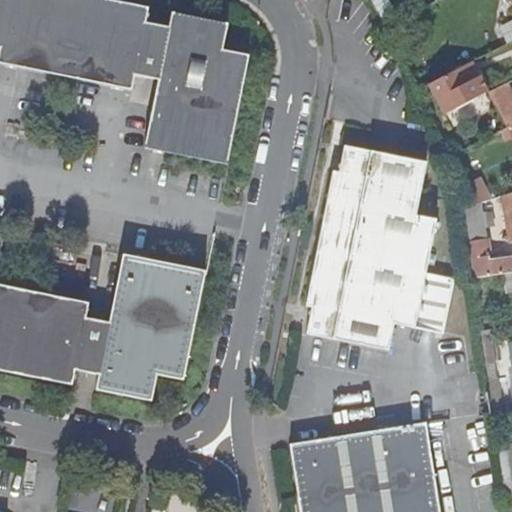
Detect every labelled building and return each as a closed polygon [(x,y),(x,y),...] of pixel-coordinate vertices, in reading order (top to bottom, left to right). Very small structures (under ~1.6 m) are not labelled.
[(0,52),(0,64),(132,91),(136,76),(160,81),(146,147),(228,163),(249,53),(225,49),(230,22),(174,11),(171,26),(148,21),(151,7),(116,0),(0,0),(0,49),(1,49),(0,52)] [(472,71),(476,69),(472,61),(467,63),(472,71)] [(442,115),(488,92),(476,69),(472,71),(467,63),(426,85),(442,115)] [(488,92),(506,128),(511,124),(511,104),(502,85),(488,92)] [(65,130),(70,105),(50,101),(45,126),(65,130)] [(333,172),(307,307),(313,309),(308,335),(390,352),(396,324),(444,334),(455,278),(427,273),(437,220),(416,215),(426,161),(344,145),(339,172),(333,172)] [(477,180),(464,186),(474,204),(488,200),(477,180)] [(511,192),(502,195),(511,241),(511,240),(511,192)] [(480,207),(459,209),(470,278),(507,272),(511,271),(511,257),(490,261),(480,207)] [(308,248),(312,224),(308,222),(303,247),(308,248)] [(37,266),(42,242),(23,238),(18,262),(37,266)] [(184,381),(206,273),(124,256),(110,323),(87,319),(90,304),(0,284),(0,370),(72,386),(76,371),(99,376),(96,391),(152,402),(157,376),(184,381)] [(490,329),(478,330),(488,392),(492,413),(504,411),(490,329)] [(441,511),(427,421),(292,443),(302,511),(441,511)] [(511,467),(500,469),(505,496),(511,495),(511,467)] [(61,505),(66,480),(61,479),(56,504),(61,505)] [(122,511),(127,493),(122,492),(117,511),(122,511)] [(163,511),(167,495),(155,493),(151,511),(163,511)]
